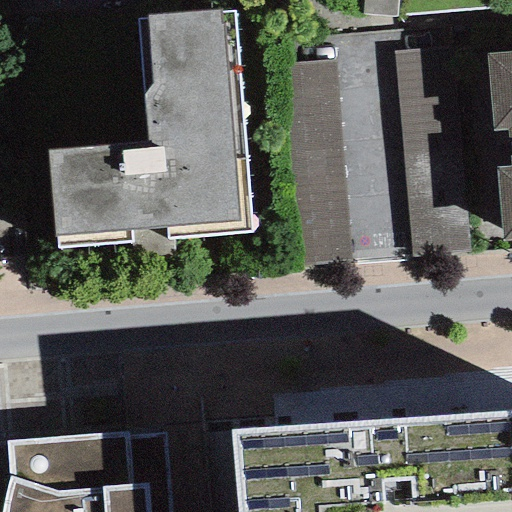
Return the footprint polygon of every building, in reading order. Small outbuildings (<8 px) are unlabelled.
[(166,238),(252,234),(234,10),(146,17),(151,85),(142,95),(148,142),(46,150),(56,247),(131,241),(130,231),(165,228),(166,238)] [(394,51),(411,257),(468,252),(451,46),(394,51)] [(511,52),(485,54),(491,131),(506,130),(509,166),(496,168),(501,241),(511,240),(511,52)] [(293,263),(349,260),(337,58),(280,61),(293,263)] [(235,511),(511,511),(511,412),(230,429),(235,511)] [(169,511),(163,434),(125,438),(125,434),(7,444),(8,479),(4,497),(2,511),(169,511)]
